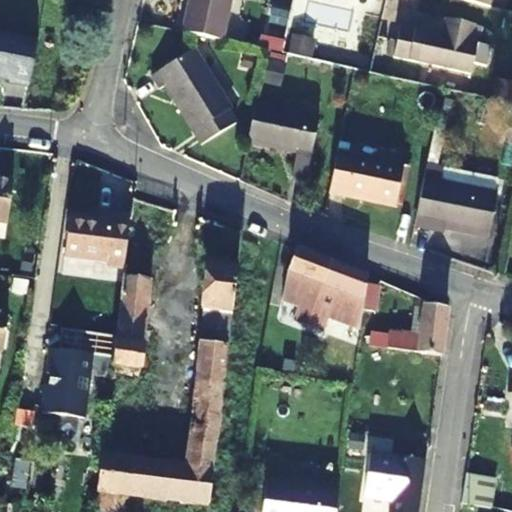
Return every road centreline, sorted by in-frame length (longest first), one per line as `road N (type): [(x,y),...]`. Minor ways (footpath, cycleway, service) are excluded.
road 1 (residential): [(472,288),(89,140)]
road 2 (residential): [(472,288),(437,511)]
road 3 (residential): [(89,140),(121,0)]
